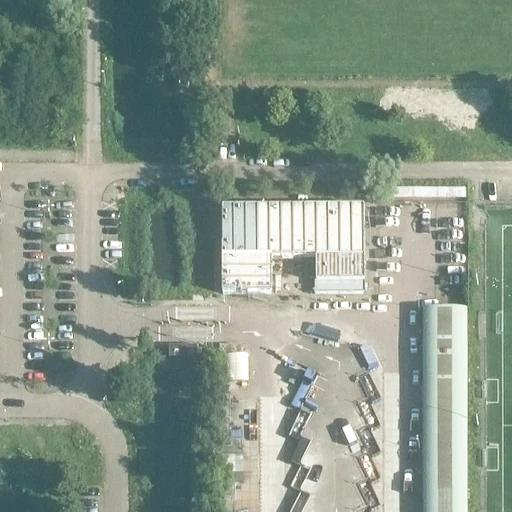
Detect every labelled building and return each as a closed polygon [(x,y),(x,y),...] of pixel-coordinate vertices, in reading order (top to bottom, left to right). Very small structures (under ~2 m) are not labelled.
[(188,91),(188,80),(178,80),(178,91),(188,91)] [(483,87),(387,87),(387,109),(483,109),(483,87)] [(364,295),(364,209),(222,209),(222,295),(272,295),(272,258),(314,258),(315,295),(364,295)] [(466,511),(466,312),(423,311),(422,511),(466,511)] [(197,359),(197,347),(168,347),(168,359),(197,359)] [(241,379),(241,348),(219,348),(219,379),(241,379)]
